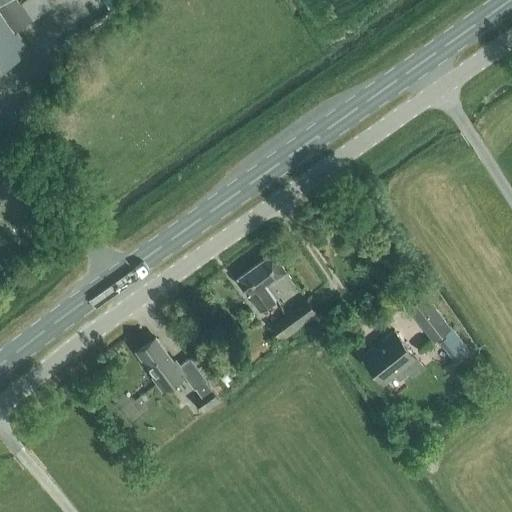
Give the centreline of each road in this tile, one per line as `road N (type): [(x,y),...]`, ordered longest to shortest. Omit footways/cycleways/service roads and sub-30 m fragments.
road 1 (unclassified): [(0,407),(114,316),(511,37)]
road 2 (primary): [(0,366),(509,0)]
